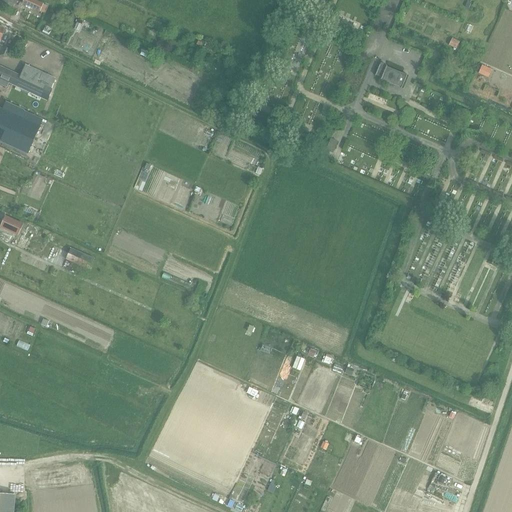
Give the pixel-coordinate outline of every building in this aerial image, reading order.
[(35,0),(23,0),(22,4),(40,12),(44,4),(35,0)] [(452,38),(449,45),(456,49),(460,42),(452,38)] [(0,44),(0,56),(8,58),(11,50),(5,47),(0,44)] [(381,78),(390,82),(401,87),(401,88),(407,75),(406,74),(406,75),(386,67),(386,66),(385,66),(384,68),(379,66),(379,65),(378,64),(374,75),(375,75),(375,74),(381,77),(379,79),(380,80),(381,78)] [(0,84),(7,88),(9,83),(16,87),(41,98),(47,101),(52,91),(56,79),(26,65),(21,76),(0,66),(0,84)] [(482,65),(479,73),(488,78),(492,70),(482,65)] [(24,111),(5,103),(2,110),(0,108),(0,141),(27,154),(43,120),(24,111)] [(333,153),(338,142),(331,139),(326,150),(333,153)] [(5,216),(0,226),(0,227),(18,235),(23,224),(5,216)] [(71,248),(66,260),(88,270),(94,258),(71,248)] [(310,350),(308,356),(313,358),(316,352),(310,350)] [(347,367),(345,373),(352,376),(354,369),(347,367)] [(250,390),(248,395),(253,398),(256,392),(250,390)] [(440,475),(436,482),(442,485),(445,478),(440,475)] [(270,484),(267,491),(273,493),(276,486),(270,484)] [(0,511),(13,511),(15,497),(0,495),(0,511)]
